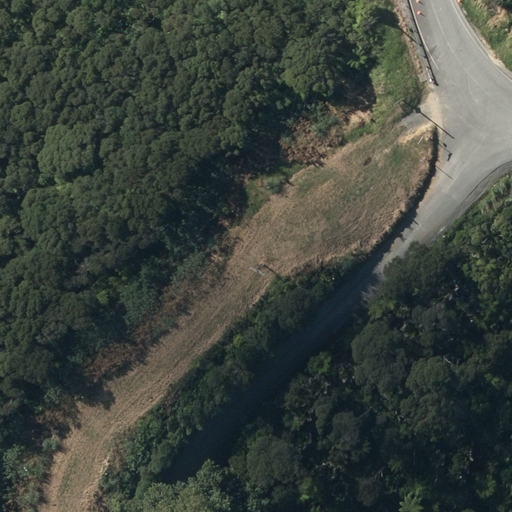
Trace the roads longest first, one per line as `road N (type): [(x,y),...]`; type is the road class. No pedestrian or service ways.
road 1 (unclassified): [(170,511),(188,476),(505,124)]
road 2 (secondary): [(428,0),(451,61),(505,124)]
